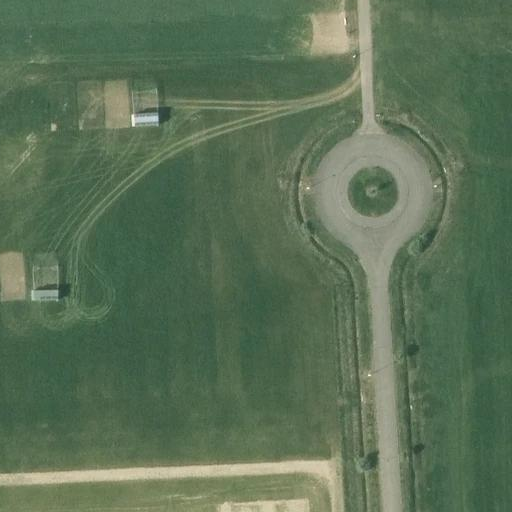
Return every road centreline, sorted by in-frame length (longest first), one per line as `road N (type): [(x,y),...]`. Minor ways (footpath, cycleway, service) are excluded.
road 1 (unclassified): [(372,241),(390,511)]
road 2 (unclassified): [(372,241),(398,233),(415,212),(413,172),(394,153),(368,147),(331,168)]
